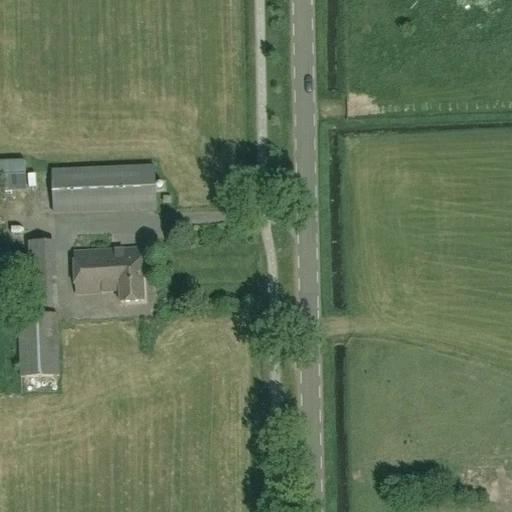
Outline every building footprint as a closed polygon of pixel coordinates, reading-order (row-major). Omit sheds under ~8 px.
[(0,194),(26,192),(24,162),(0,163),(0,194)] [(154,169),(54,173),(56,216),(156,212),(154,169)] [(138,249),(72,253),(76,294),(119,291),(120,302),(143,301),(138,249)] [(18,316),(20,379),(60,378),(57,315),(18,316)] [(354,316),(335,315),(335,337),(353,337),(354,316)]
